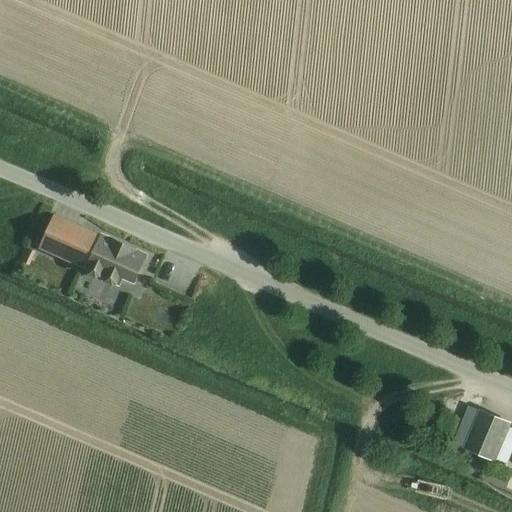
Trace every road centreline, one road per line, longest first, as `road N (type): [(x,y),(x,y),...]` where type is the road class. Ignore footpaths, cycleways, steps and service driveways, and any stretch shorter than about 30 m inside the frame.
road 1 (unclassified): [(511,389),(0,170)]
road 2 (track): [(511,298),(0,80)]
road 3 (track): [(119,131),(111,169),(120,185),(209,238),(239,272),(292,362),(376,414)]
road 4 (track): [(493,382),(412,394),(378,411),(360,451),(351,511)]
